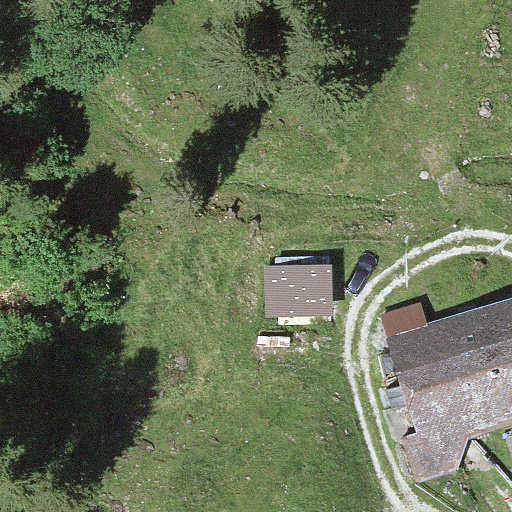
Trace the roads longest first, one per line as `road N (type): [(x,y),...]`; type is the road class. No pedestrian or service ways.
road 1 (track): [(354,345),(383,290),(450,252),(511,255)]
road 2 (track): [(423,511),(383,467),(354,345)]
